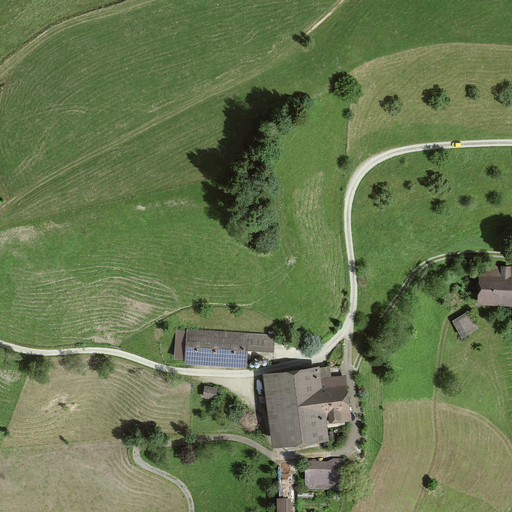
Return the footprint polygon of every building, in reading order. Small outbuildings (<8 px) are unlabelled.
[(511,274),(479,272),(478,305),(511,306),(511,274)] [(465,314),(450,323),(459,338),(474,328),(465,314)] [(275,334),(187,328),(185,361),(246,365),(247,349),(274,350),(275,334)] [(313,371),(262,377),(270,445),(321,439),(320,423),(344,420),(339,378),(314,381),(313,371)] [(218,387),(205,384),(203,396),(215,398),(218,387)] [(337,465),(300,465),(300,491),(337,491),(337,465)] [(284,511),(285,503),(273,503),(272,511),(284,511)]
